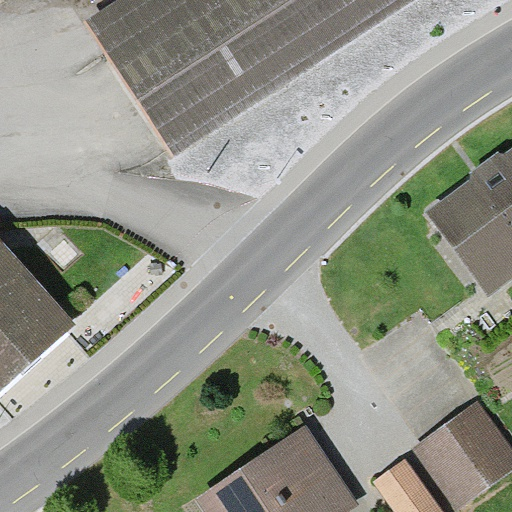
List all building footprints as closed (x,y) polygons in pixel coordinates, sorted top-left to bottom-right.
[(123,0),(84,26),(172,158),(413,0),(123,0)] [(511,149),(417,220),(480,305),(511,280),(511,149)] [(0,387),(68,326),(0,251),(0,387)] [(511,454),(472,404),(411,451),(458,510),(511,468),(511,454)] [(339,511),(349,506),(301,434),(189,509),(191,511),(339,511)] [(435,511),(400,465),(369,489),(386,511),(435,511)]
